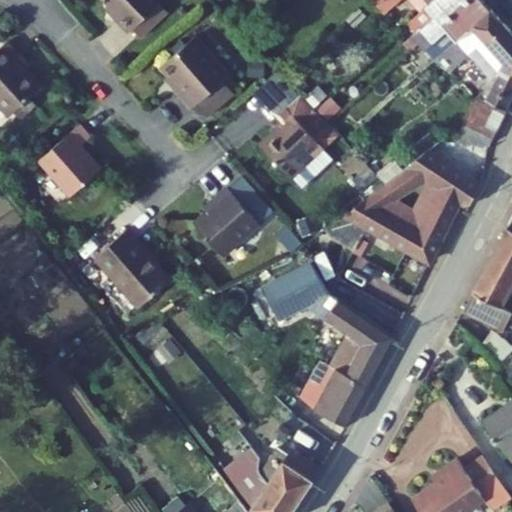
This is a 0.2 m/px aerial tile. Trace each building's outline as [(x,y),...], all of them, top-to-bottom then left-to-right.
[(91,0),(105,14),(109,12),(121,0),(91,0)] [(121,0),(109,12),(116,20),(138,0),(121,0)] [(412,20),(435,0),(416,0),(393,20),(401,30),(412,20)] [(457,40),(459,39),(496,7),(489,0),(470,0),(427,38),(411,51),(417,57),(448,30),(457,40)] [(435,0),(412,20),(427,38),(470,0),(435,0)] [(489,37),(510,61),(491,98),(479,92),(453,144),(492,146),(511,106),(511,25),(496,7),(459,39),(471,53),(489,37)] [(169,91),(177,85),(206,59),(208,56),(173,17),(137,49),(153,67),(150,70),(169,91)] [(0,89),(8,82),(19,73),(2,53),(0,50),(0,89)] [(217,72),(206,59),(177,85),(189,98),(217,72)] [(0,101),(14,89),(8,82),(0,89),(0,101)] [(270,89),(266,92),(299,128),(310,118),(296,103),(289,109),(270,89)] [(299,128),(266,92),(264,90),(253,101),(258,107),(238,124),(270,160),(301,131),(299,128)] [(80,153),(59,129),(68,122),(57,110),(19,143),(49,179),(80,153)] [(402,137),(361,163),(306,199),(314,209),(328,200),(415,251),(445,187),(450,190),(464,168),(402,137)] [(239,204),(206,167),(192,179),(196,184),(173,205),(202,237),(239,204)] [(109,211),(78,237),(122,287),(150,263),(131,240),(133,238),(109,211)] [(511,227),(500,249),(511,255),(511,227)] [(380,283),(386,268),(353,255),(343,283),(405,307),(410,294),(380,283)] [(511,319),(511,282),(489,271),(469,310),(507,330),(511,319)] [(318,350),(303,376),(300,384),(296,391),(336,416),(380,325),(325,284),(312,302),(330,315),(319,335),(323,339),(318,350)] [(511,347),(503,334),(492,340),(504,361),(511,356),(511,347)] [(323,339),(319,335),(312,347),(318,350),(323,339)] [(500,449),(503,447),(511,441),(511,396),(480,417),(500,449)] [(231,423),(226,418),(215,427),(220,432),(231,423)] [(240,435),(212,457),(256,511),(272,511),(288,495),(258,472),(259,469),(257,468),(250,459),(246,454),(246,443),(240,435)] [(257,468),(259,469),(278,443),(266,435),(250,459),(257,468)] [(278,443),(259,469),(258,472),(288,495),(312,459),(281,438),(278,443)] [(510,494),(484,453),(465,464),(457,452),(429,470),(433,476),(409,491),(422,511),(455,511),(451,505),(479,488),(491,507),(510,494)] [(243,511),(222,485),(208,496),(220,511),(185,511),(183,511),(243,511)]
